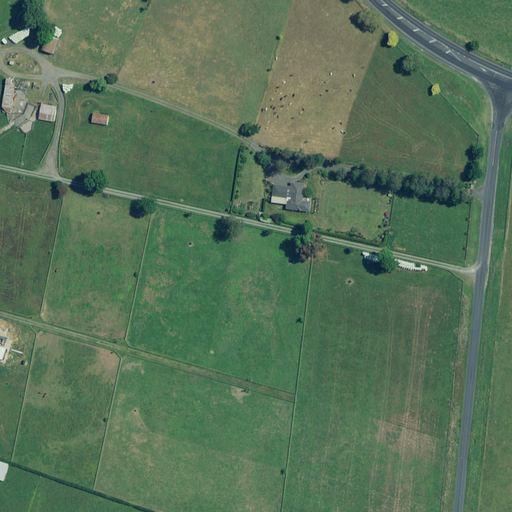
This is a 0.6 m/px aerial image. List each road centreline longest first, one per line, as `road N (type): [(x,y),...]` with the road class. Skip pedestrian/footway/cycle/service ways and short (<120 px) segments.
road 1 (unclassified): [(459,511),(504,82)]
road 2 (secondary): [(376,0),(428,43),(504,82)]
